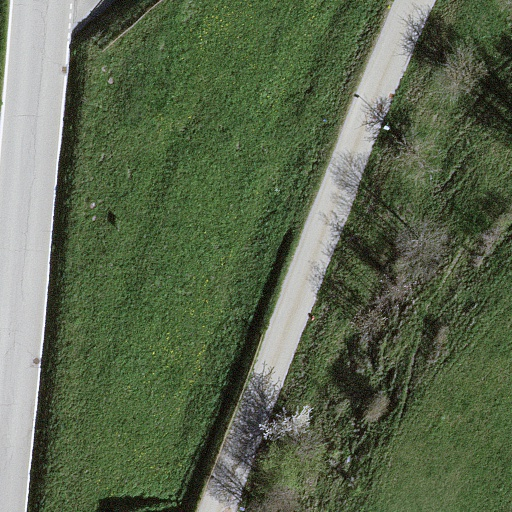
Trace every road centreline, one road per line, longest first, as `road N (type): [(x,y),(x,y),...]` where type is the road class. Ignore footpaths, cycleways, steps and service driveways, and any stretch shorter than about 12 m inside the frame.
road 1 (residential): [(412,0),(216,511)]
road 2 (tertiary): [(47,0),(9,511)]
